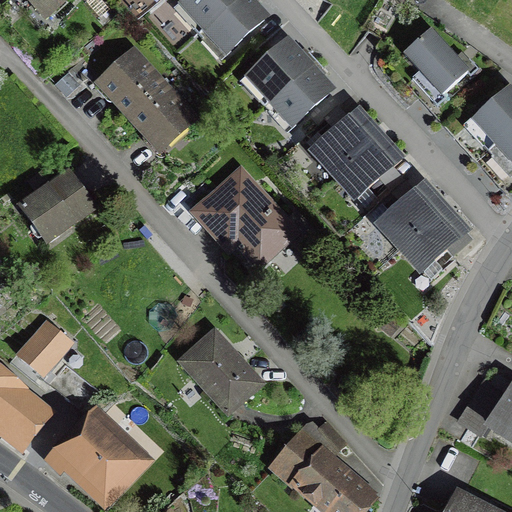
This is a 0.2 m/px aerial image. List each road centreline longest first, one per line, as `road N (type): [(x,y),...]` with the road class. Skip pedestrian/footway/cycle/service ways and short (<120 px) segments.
road 1 (residential): [(403,486),(344,437),(0,48)]
road 2 (residential): [(511,243),(279,0)]
road 3 (residential): [(403,486),(457,341),(511,243)]
